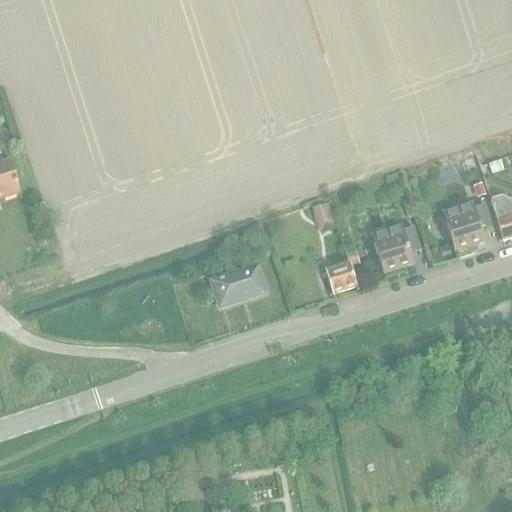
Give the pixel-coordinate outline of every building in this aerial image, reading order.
[(491,176),(503,173),(500,162),(488,166),(491,176)] [(0,165),(0,200),(18,195),(8,163),(0,165)] [(399,174),(385,178),(388,187),(402,183),(399,174)] [(485,197),(482,186),(472,189),(476,200),(485,197)] [(402,205),(407,220),(413,218),(403,189),(398,191),(403,205),(402,205)] [(324,223),(339,217),(330,193),(315,199),(324,223)] [(511,207),(511,205),(499,200),(488,203),(493,218),(492,218),(500,243),(511,239),(511,207)] [(441,215),(453,254),(482,245),(479,234),(490,230),(483,207),(471,211),(470,206),(441,215)] [(370,238),(382,276),(411,267),(408,257),(419,253),(412,230),(401,233),(399,228),(370,238)] [(359,265),(355,252),(344,255),(349,269),(359,265)] [(355,289),(348,266),(324,274),(332,297),(355,289)] [(219,310),(264,295),(256,269),(211,284),(219,310)]
